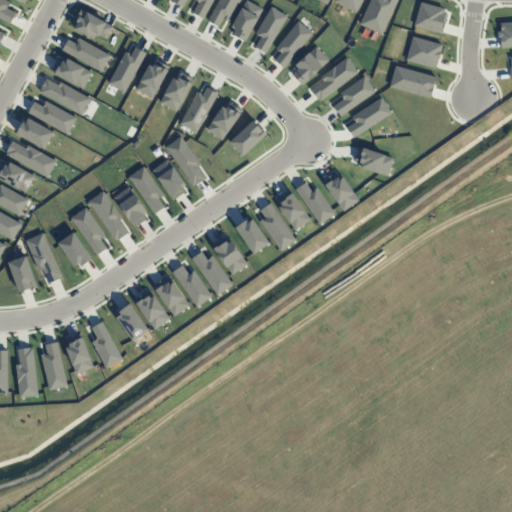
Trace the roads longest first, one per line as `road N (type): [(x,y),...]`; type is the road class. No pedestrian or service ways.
road 1 (track): [(39,511),(452,221),(511,199)]
road 2 (residential): [(308,142),(87,296),(44,315),(0,320)]
road 3 (residential): [(109,0),(253,82),(308,142)]
